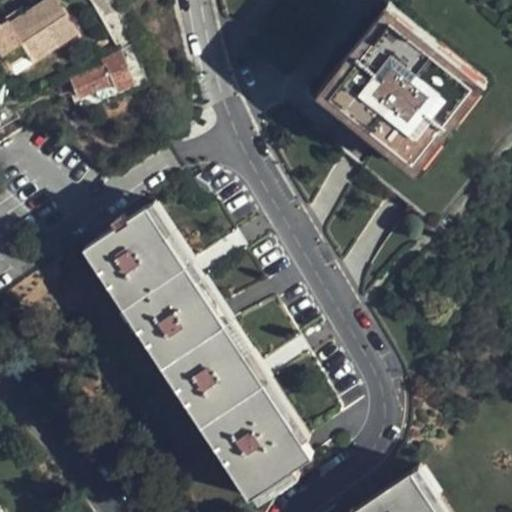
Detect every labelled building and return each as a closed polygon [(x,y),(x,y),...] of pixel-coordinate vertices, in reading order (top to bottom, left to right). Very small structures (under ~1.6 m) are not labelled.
[(59,0),(41,0),(25,12),(8,23),(6,20),(0,24),(0,46),(11,63),(29,50),(35,58),(78,26),(59,0)] [(503,98),(472,70),(456,42),(413,14),(397,3),(384,19),(324,81),(337,90),(337,104),(383,138),(402,152),(439,177),(503,98)] [(8,23),(25,12),(22,6),(5,18),(6,20),(8,23)] [(134,82),(121,50),(103,57),(106,64),(74,77),(78,88),(81,96),(115,82),(118,88),(134,82)] [(71,72),(54,79),(61,95),(78,88),(74,77),(71,72)] [(332,458),(160,212),(84,249),(90,254),(263,499),(332,458)] [(478,511),(437,450),(412,466),(442,511),(478,511)] [(442,511),(412,466),(354,506),(358,511),(442,511)]
